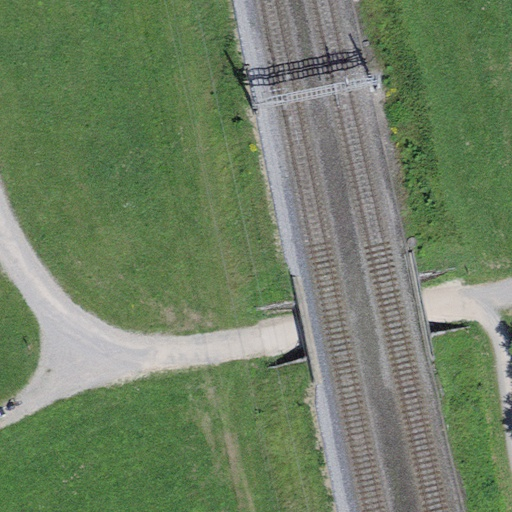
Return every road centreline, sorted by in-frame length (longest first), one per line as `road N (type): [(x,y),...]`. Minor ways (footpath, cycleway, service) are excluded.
road 1 (track): [(107,341),(163,353),(220,349),(479,297)]
road 2 (track): [(0,230),(60,309),(107,341)]
road 3 (track): [(0,417),(107,341)]
